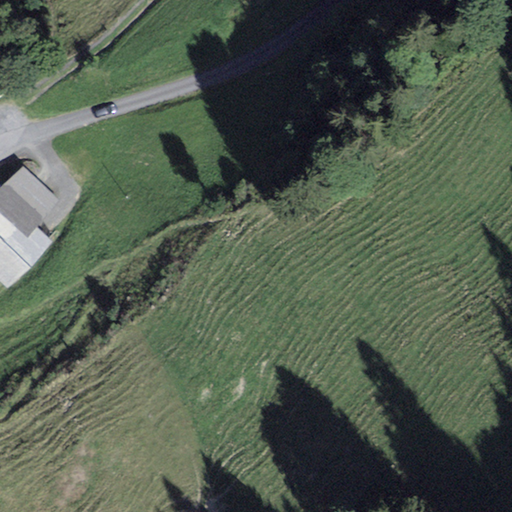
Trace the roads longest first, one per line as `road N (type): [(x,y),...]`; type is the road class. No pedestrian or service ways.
road 1 (unclassified): [(0,146),(239,65),(339,0)]
road 2 (track): [(0,132),(27,97),(114,34),(146,0)]
